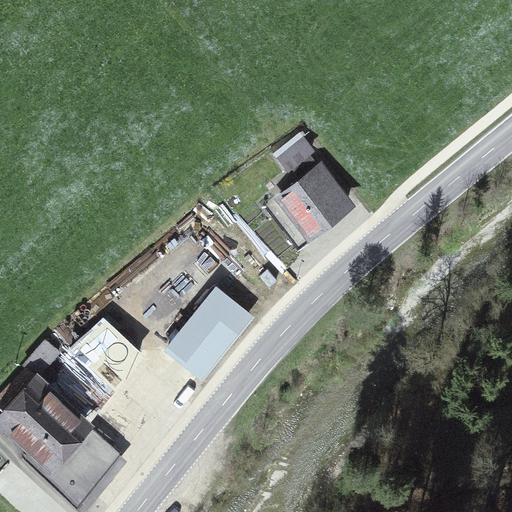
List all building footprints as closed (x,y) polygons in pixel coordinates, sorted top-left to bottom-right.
[(303,136),(277,156),(284,165),(310,146),(303,136)] [(304,180),(283,196),(309,231),(346,204),(309,155),(294,167),(304,180)] [(79,323),(198,221),(188,210),(70,312),(79,323)] [(198,371),(246,313),(219,291),(171,349),(198,371)] [(0,424),(7,431),(13,425),(31,442),(20,453),(75,503),(120,448),(81,413),(132,356),(93,321),(38,374),(26,364),(0,392),(0,402),(7,408),(0,416),(0,424)] [(15,455),(0,474),(0,491),(26,511),(64,511),(73,501),(15,455)]
